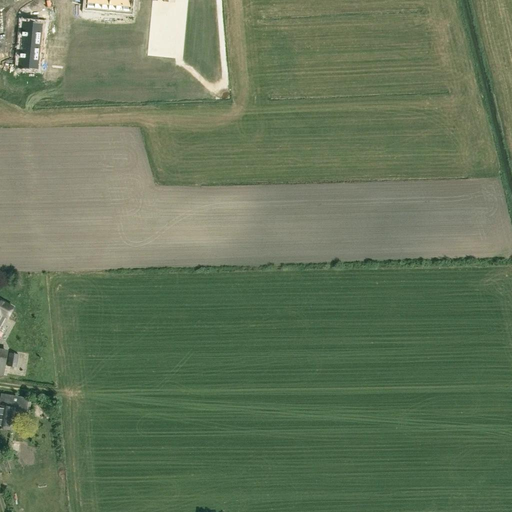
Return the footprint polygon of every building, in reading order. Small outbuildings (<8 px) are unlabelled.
[(108,11),(109,0),(86,0),(86,9),(108,11)] [(109,0),(108,11),(131,13),(131,0),(109,0)] [(133,34),(211,42),(214,12),(151,5),(150,13),(135,11),(133,34)] [(39,21),(44,10),(40,8),(35,19),(39,21)] [(78,29),(79,21),(50,18),(48,34),(83,38),(84,30),(78,29)] [(22,39),(21,45),(26,46),(39,47),(41,25),(23,23),(22,32),(23,32),(22,39)] [(39,47),(26,46),(21,45),(21,52),(20,58),(19,58),(19,67),(37,69),(39,47)] [(0,326),(5,317),(7,318),(13,307),(0,299),(0,326)] [(13,329),(17,330),(16,333),(25,337),(28,332),(27,331),(29,325),(18,319),(13,329)] [(0,375),(3,376),(8,350),(0,348),(0,375)] [(17,368),(19,354),(9,353),(8,366),(17,368)] [(28,412),(31,398),(10,395),(8,407),(0,405),(0,427),(11,430),(14,408),(16,408),(16,410),(28,412)] [(28,458),(32,464),(37,460),(34,455),(28,458)]
